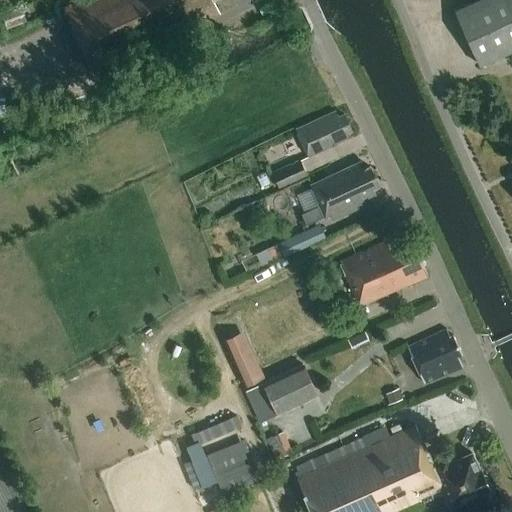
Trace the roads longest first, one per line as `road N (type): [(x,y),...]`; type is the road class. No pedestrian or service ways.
road 1 (tertiary): [(511,440),(312,0)]
road 2 (residential): [(511,261),(436,106),(401,0)]
